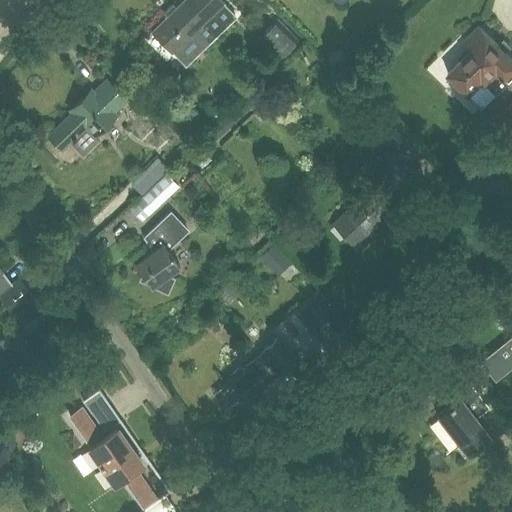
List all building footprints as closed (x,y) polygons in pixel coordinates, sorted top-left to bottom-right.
[(179,0),(150,28),(187,63),(236,15),(221,0),(179,0)] [(299,39),(278,17),(262,33),(284,54),(299,39)] [(460,58),(446,72),(467,92),(480,79),(495,93),(511,75),(511,58),(477,25),(464,38),(469,43),(457,56),(460,58)] [(106,77),(93,89),(91,86),(77,100),(80,103),(48,133),(62,147),(69,140),(82,154),(99,139),(94,133),(116,112),(113,109),(125,98),(106,77)] [(511,99),(493,119),(507,133),(510,130),(511,131),(511,99)] [(217,139),(235,122),(227,114),(209,131),(217,139)] [(478,143),(474,141),(471,142),(468,144),(467,148),(467,151),(470,154),(473,155),(477,155),(479,152),(481,149),(480,145),(478,143)] [(420,172),(393,144),(373,164),(399,192),(420,172)] [(130,183),(140,193),(167,167),(157,156),(130,183)] [(165,172),(129,206),(142,220),(178,186),(165,172)] [(397,200),(395,202),(375,181),(332,221),(354,245),(364,235),(362,233),(384,212),(398,228),(411,216),(397,200)] [(151,248),(133,261),(142,273),(139,281),(167,294),(175,277),(166,273),(178,265),(167,249),(189,229),(170,210),(143,236),(144,238),(151,248)] [(0,296),(12,312),(33,296),(18,277),(11,282),(0,267),(0,296)] [(230,278),(216,294),(226,304),(241,288),(230,278)] [(298,314),(322,339),(345,317),(322,292),(298,314)] [(460,316),(451,304),(436,315),(444,327),(460,316)] [(0,338),(0,344),(13,362),(32,347),(16,326),(0,338)] [(511,333),(478,360),(493,379),(511,364),(511,333)] [(297,360),(277,337),(266,347),(268,349),(254,361),(270,379),(283,367),(286,370),(297,360)] [(451,360),(428,378),(449,406),(437,416),(466,453),(488,435),(460,399),(473,388),(451,360)] [(248,361),(239,369),(237,367),(224,379),(226,381),(215,392),(233,412),(257,389),(255,386),(263,378),(248,361)] [(98,388),(83,399),(91,411),(106,400),(98,388)] [(103,434),(83,405),(67,416),(88,446),(85,448),(113,486),(122,479),(141,507),(157,496),(137,469),(145,463),(117,424),(103,434)] [(359,511),(362,508),(330,480),(314,499),(328,511),(359,511)]
